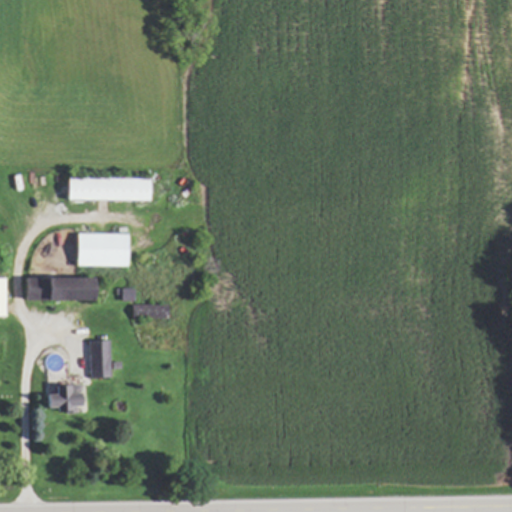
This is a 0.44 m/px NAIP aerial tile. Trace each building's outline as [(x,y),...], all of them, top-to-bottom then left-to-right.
[(145,200),(145,178),(61,177),(61,199),(145,200)] [(70,265),(123,266),(123,233),(71,233),(70,265)] [(87,300),(87,278),(19,277),(19,299),(87,300)] [(117,300),(130,301),(131,288),(117,287),(117,300)] [(129,318),(162,319),(163,304),(129,303),(129,318)] [(85,341),(86,378),(107,377),(106,340),(85,341)] [(76,384),(54,385),(54,393),(39,394),(40,410),(71,409),(71,405),(76,405),(76,384)]
